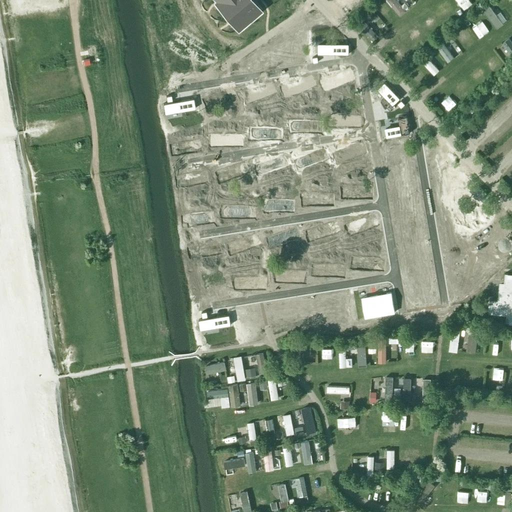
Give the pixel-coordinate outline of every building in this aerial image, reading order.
[(146,0),(147,9),(157,8),(156,0),(146,0)] [(219,0),(223,4),(221,5),(234,20),(236,19),(240,24),(259,8),(251,0),(219,0)] [(274,0),(286,15),(291,11),(282,0),(274,0)] [(408,0),(405,0),(404,1),(402,0),(386,0),(400,14),(411,3),(408,0)] [(373,8),(380,16),(389,8),(382,1),(373,8)] [(459,12),(467,6),(464,3),(456,8),(459,12)] [(484,10),(497,28),(504,23),(490,5),(484,10)] [(386,13),(381,16),(385,22),(390,18),(386,13)] [(370,16),(359,22),(365,33),(376,28),(370,16)] [(432,17),(424,24),(430,32),(439,24),(432,17)] [(478,17),(471,23),(477,31),(484,25),(478,17)] [(461,21),(457,27),(464,32),(468,26),(461,21)] [(164,31),(163,22),(153,23),(154,33),(164,31)] [(181,22),(171,22),(171,32),(182,32),(181,22)] [(418,25),(412,28),(418,41),(424,39),(418,25)] [(298,26),(291,30),(298,42),(305,38),(298,26)] [(457,28),(450,32),(462,52),(469,47),(457,28)] [(282,35),(274,39),(282,55),(290,50),(282,35)] [(398,39),(392,45),(404,55),(410,49),(398,39)] [(319,46),(332,64),(338,60),(326,41),(319,46)] [(448,41),(440,49),(448,57),(456,49),(448,41)] [(498,46),(506,57),(511,54),(503,43),(498,46)] [(432,47),(427,53),(434,58),(438,51),(432,47)] [(93,48),(88,49),(90,63),(96,62),(93,48)] [(265,48),(259,52),(268,66),(275,61),(265,48)] [(181,71),(187,70),(181,49),(176,51),(181,71)] [(204,60),(216,58),(215,51),(203,53),(204,60)] [(155,62),(175,59),(174,52),(154,55),(155,62)] [(302,58),(313,77),(321,72),(310,53),(302,58)] [(242,63),(249,75),(262,68),(254,56),(242,63)] [(428,58),(423,64),(434,75),(440,68),(428,58)] [(161,68),(170,67),(169,60),(160,62),(161,68)] [(293,62),(285,63),(287,74),(295,72),(293,62)] [(479,69),(471,76),(478,84),(486,77),(479,69)] [(297,73),(291,78),(298,88),(305,84),(297,73)] [(280,78),(283,83),(290,79),(287,74),(280,78)] [(270,83),(272,86),(264,93),(273,105),(288,94),(276,79),(270,83)] [(336,94),(341,89),(334,81),(328,86),(336,94)] [(213,84),(216,100),(222,99),(219,83),(213,84)] [(327,106),(335,103),(328,86),(320,89),(327,106)] [(203,107),(202,87),(193,88),(194,107),(203,107)] [(373,100),(377,97),(371,90),(362,98),(372,109),(377,105),(373,100)] [(165,102),(183,102),(183,91),(165,92),(165,102)] [(253,98),(266,114),(272,109),(259,93),(253,98)] [(449,113),(458,105),(450,96),(441,105),(449,113)] [(304,103),(311,113),(318,108),(311,98),(304,103)] [(298,126),(304,120),(294,108),(288,114),(298,126)] [(407,111),(402,114),(405,123),(411,121),(407,111)] [(208,135),(217,134),(217,115),(208,115),(208,135)] [(192,116),(194,137),(201,136),(199,116),(192,116)] [(224,116),(225,136),(232,136),(232,116),(224,116)] [(171,133),(188,130),(186,122),(169,125),(171,133)] [(397,144),(403,138),(388,123),(382,130),(397,144)] [(281,125),(276,129),(285,139),(290,135),(281,125)] [(242,150),(233,150),(233,169),(242,169),(242,150)] [(220,152),(221,166),(228,166),(228,151),(220,152)] [(202,154),(206,175),(213,174),(210,153),(202,154)] [(175,171),(192,170),(192,161),(174,162),(175,171)] [(297,185),(303,181),(291,166),(286,171),(297,185)] [(384,175),(391,181),(395,177),(388,171),(384,175)] [(333,175),(325,180),(334,195),(342,190),(333,175)] [(343,178),(346,185),(351,183),(348,176),(343,178)] [(215,179),(199,182),(202,202),(208,201),(206,189),(216,188),(215,179)] [(184,187),(185,192),(180,193),(182,200),(198,196),(195,184),(184,187)] [(322,210),(330,203),(317,187),(309,193),(322,210)] [(361,220),(366,215),(354,202),(349,206),(361,220)] [(300,203),(293,210),(309,227),(316,221),(300,203)] [(317,220),(322,216),(316,208),(311,212),(317,220)] [(466,224),(473,218),(466,209),(458,215),(466,224)] [(348,233),(353,228),(338,212),(332,217),(348,233)] [(246,233),(253,234),(257,219),(250,217),(246,233)] [(386,220),(380,225),(393,240),(400,234),(386,220)] [(452,237),(462,228),(454,220),(444,229),(452,237)] [(179,225),(180,243),(202,242),(202,224),(179,225)] [(296,234),(302,230),(298,224),(292,228),(296,234)] [(333,247),(339,242),(326,225),(320,229),(333,247)] [(314,232),(317,241),(323,239),(320,230),(314,232)] [(309,236),(303,241),(315,257),(322,253),(309,236)] [(439,259),(446,253),(430,237),(424,242),(439,259)] [(404,244),(408,250),(415,246),(411,240),(404,244)] [(362,260),(368,253),(359,246),(353,252),(362,260)] [(295,269),(302,264),(289,248),(282,253),(295,269)] [(404,268),(410,265),(400,250),(391,256),(395,262),(398,260),(404,268)] [(236,272),(236,251),(228,252),(229,272),(236,272)] [(208,255),(188,259),(189,268),(210,265),(208,255)] [(351,282),(357,277),(342,261),(336,266),(351,282)] [(446,286),(452,282),(442,269),(436,274),(446,286)] [(321,278),(332,290),(338,285),(327,272),(321,278)] [(511,273),(504,273),(503,285),(500,285),(499,290),(501,290),(500,300),(489,299),(488,313),(506,315),(505,322),(511,322),(511,273)] [(366,281),(379,296),(384,292),(372,276),(366,281)] [(223,284),(224,299),(233,299),(232,284),(223,284)] [(307,287),(311,296),(318,293),(315,284),(307,287)] [(425,288),(421,291),(426,298),(430,295),(425,288)] [(361,291),(355,295),(367,309),(372,305),(361,291)] [(210,304),(215,304),(215,296),(197,297),(197,309),(210,308),(210,304)] [(403,298),(399,303),(411,316),(416,312),(403,298)] [(339,302),(333,306),(344,320),(349,316),(339,302)] [(306,321),(310,318),(304,311),(300,314),(306,321)] [(251,322),(251,316),(238,316),(238,335),(244,335),(245,322),(251,322)] [(233,325),(232,318),(201,326),(203,333),(233,325)] [(450,351),(458,351),(459,328),(451,328),(450,351)] [(469,329),(468,351),(476,352),(477,329),(469,329)] [(388,337),(378,336),(378,363),(387,364),(388,345),(398,345),(398,339),(388,339),(388,337)] [(327,365),(328,348),(320,348),(320,365),(327,365)] [(234,370),(244,369),(242,354),(232,355),(234,370)] [(206,372),(225,371),(225,362),(206,362),(206,372)] [(483,383),(483,366),(476,366),(475,383),(483,383)] [(412,400),(411,376),(403,376),(403,400),(412,400)] [(270,400),(278,399),(277,377),(269,377),(270,400)] [(248,381),(249,405),(258,404),(257,380),(248,381)] [(231,384),(230,404),(240,404),(241,384),(231,384)] [(327,394),(348,394),(348,384),(327,385),(327,394)] [(208,387),(208,398),(229,399),(229,388),(208,387)] [(412,394),(412,402),(419,402),(420,394),(412,394)] [(380,432),(389,433),(390,410),(380,410),(380,432)] [(400,410),(401,432),(409,432),(408,410),(400,410)] [(285,434),(293,433),(292,412),(284,412),(285,434)] [(337,418),(337,441),(346,441),(347,418),(337,418)] [(254,420),(247,421),(248,438),(255,438),(254,420)] [(233,423),(216,426),(218,438),(229,436),(228,430),(234,429),(233,423)] [(310,439),(302,439),(303,464),(311,464),(310,439)] [(283,445),(285,465),(293,465),(291,445),(283,445)] [(261,446),(252,447),(253,453),(247,453),(248,471),(259,470),(258,454),(262,454),(261,446)] [(273,447),(264,448),(265,470),(274,469),(273,447)] [(387,448),(387,466),(395,465),(394,448),(387,448)] [(296,462),(302,460),(300,454),(294,455),(296,462)] [(245,468),(244,456),(224,457),(225,468),(245,468)] [(427,477),(416,494),(424,500),(435,483),(427,477)] [(304,478),(297,480),(300,488),(306,486),(304,478)] [(285,484),(278,485),(281,501),(279,501),(281,508),(287,507),(286,500),(288,500),(285,484)] [(259,486),(262,503),(269,502),(266,485),(259,486)] [(468,500),(470,488),(459,486),(457,498),(468,500)] [(230,503),(242,502),(243,511),(252,511),(251,489),(241,489),(242,494),(229,494),(230,503)] [(477,500),(486,502),(489,492),(479,489),(477,500)] [(439,502),(449,503),(450,491),(441,490),(439,502)]
